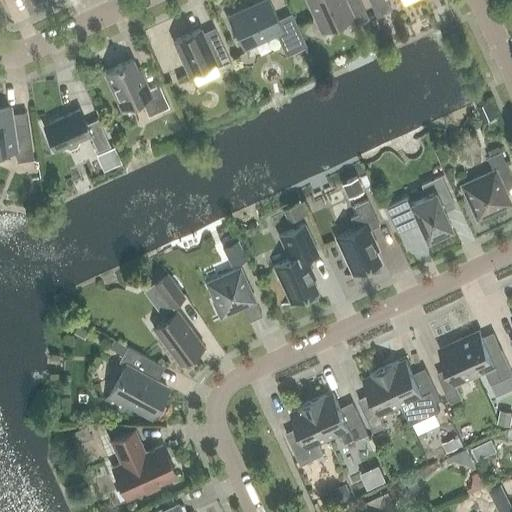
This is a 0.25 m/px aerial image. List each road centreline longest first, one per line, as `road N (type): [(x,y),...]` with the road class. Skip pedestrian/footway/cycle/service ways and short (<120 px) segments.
road 1 (residential): [(249,511),(215,436),(221,395),(511,258)]
road 2 (residential): [(0,57),(32,56),(146,0)]
